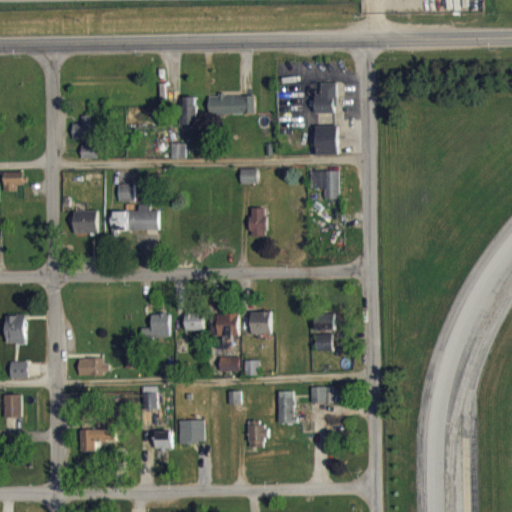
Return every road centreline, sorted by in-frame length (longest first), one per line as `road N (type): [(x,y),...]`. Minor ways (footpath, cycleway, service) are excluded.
road 1 (residential): [(362,38),(376,511)]
road 2 (residential): [(53,43),(58,511)]
road 3 (residential): [(0,494),(376,487)]
road 4 (residential): [(0,277),(366,273)]
road 5 (tertiary): [(0,44),(362,38)]
road 6 (tertiary): [(362,38),(511,38)]
